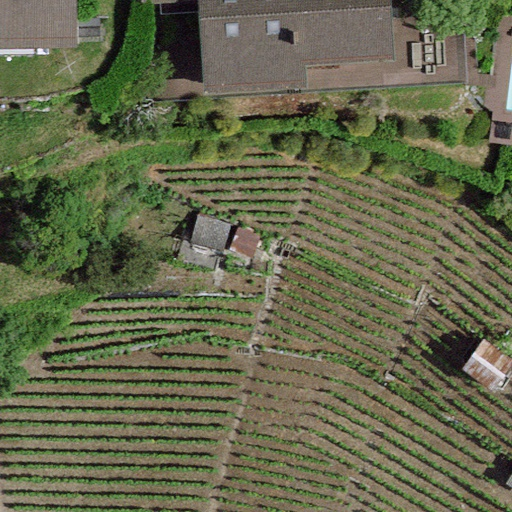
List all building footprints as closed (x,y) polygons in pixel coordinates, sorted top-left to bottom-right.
[(31,48),(71,47),(70,0),(0,0),(0,39),(31,39),(31,48)] [(202,0),(206,76),(293,72),(293,63),(381,59),(378,0),(202,0)] [(226,225),(195,214),(186,242),(217,253),(226,225)] [(255,234),(234,228),(227,250),(248,256),(255,234)] [(511,367),(480,342),(460,367),(485,386),(497,373),(506,380),(511,371),(511,367)]
